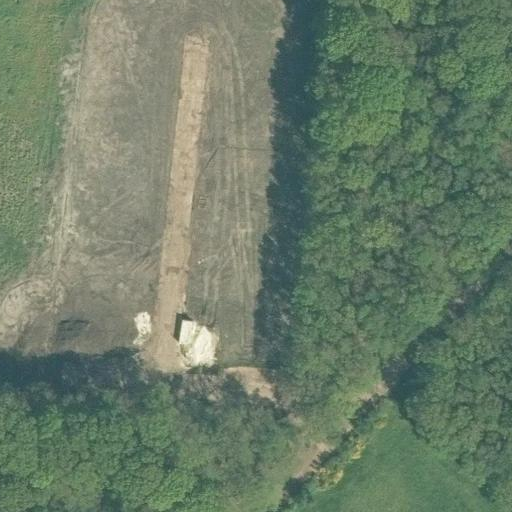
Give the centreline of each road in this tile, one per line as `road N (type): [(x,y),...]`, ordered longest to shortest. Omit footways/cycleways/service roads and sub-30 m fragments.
road 1 (track): [(511,488),(388,368),(511,239)]
road 2 (track): [(388,368),(255,511)]
